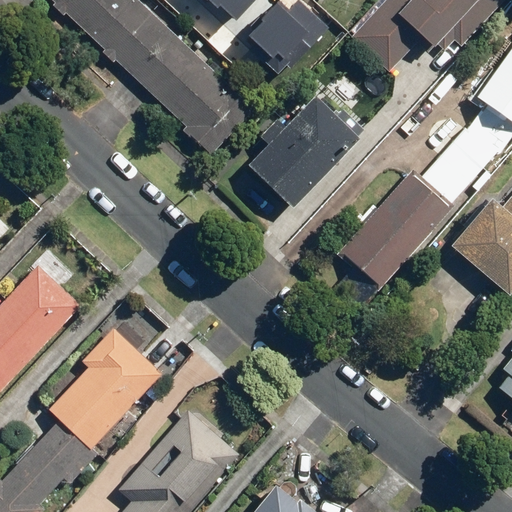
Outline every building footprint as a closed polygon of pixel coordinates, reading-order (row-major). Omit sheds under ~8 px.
[(144,0),(62,0),(189,122),(185,126),(211,151),(255,106),(144,0)] [(237,19),(256,0),(206,0),(207,0),(211,0),(219,8),(222,5),(237,19)] [(290,69),(329,27),(299,0),(298,0),(289,10),(279,0),(262,20),(264,22),(250,37),(269,53),(263,60),(278,74),(286,65),(290,69)] [(382,0),(352,32),(393,72),(431,32),(442,43),(451,33),(462,44),(505,0),(382,0)] [(468,127),(504,153),(511,141),(511,46),(478,92),(488,100),(468,127)] [(286,111),(264,133),(272,141),(257,156),(303,202),(375,130),(347,103),(342,108),(323,90),(294,119),(286,111)] [(453,159),(445,152),(426,173),(417,164),(345,245),(386,281),(498,154),(475,133),(453,159)] [(501,191),(458,240),(511,286),(511,194),(509,198),(501,191)] [(42,261),(0,305),(0,389),(84,302),(42,261)] [(52,405),(91,445),(165,372),(117,324),(84,357),(92,365),(52,405)] [(511,354),(505,363),(511,368),(511,373),(501,388),(511,396),(511,354)] [(188,511),(243,450),(192,406),(122,487),(135,498),(122,511),(188,511)] [(42,502),(66,476),(73,483),(99,456),(60,419),(0,482),(0,511),(43,511),(48,507),(42,502)] [(329,511),(284,476),(254,511),(329,511)]
